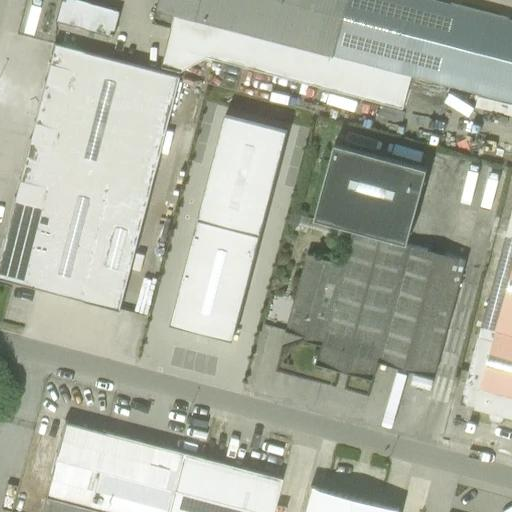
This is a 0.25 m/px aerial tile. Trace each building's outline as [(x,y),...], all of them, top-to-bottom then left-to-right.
[(112,36),(120,12),(76,0),(60,0),(55,21),(112,36)] [(511,19),(438,0),(159,0),(154,22),(173,26),(162,65),(181,71),(207,56),(403,107),(411,75),(511,101),(511,19)] [(181,76),(52,43),(0,246),(0,278),(120,310),(131,268),(139,269),(143,253),(135,252),(181,76)] [(427,167),(334,142),(315,218),(407,243),(427,167)] [(256,190),(253,204),(247,202),(227,281),(258,288),(277,210),(271,209),(274,194),(256,190)] [(511,212),(494,278),(486,276),(482,294),(491,297),(460,403),(491,412),(490,416),(491,418),(500,421),(503,419),(504,416),(511,417),(511,212)] [(407,243),(315,218),(305,216),(301,231),(349,243),(343,263),(307,254),(286,330),(305,336),(305,340),(321,344),(316,364),(373,379),(378,361),(434,376),(465,259),(407,243)] [(271,511),(280,478),(63,422),(39,511),(271,511)] [(399,511),(400,509),(310,486),(303,511),(399,511)]
